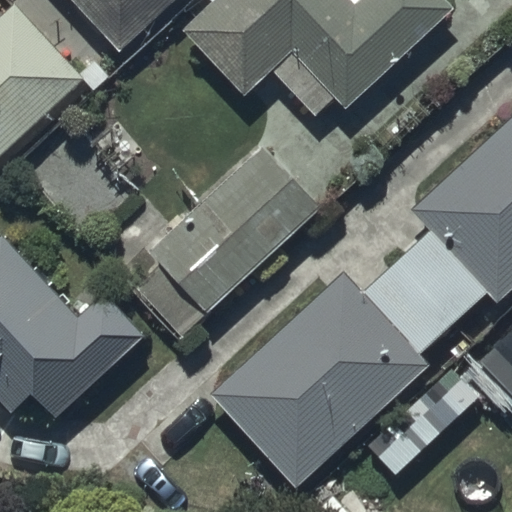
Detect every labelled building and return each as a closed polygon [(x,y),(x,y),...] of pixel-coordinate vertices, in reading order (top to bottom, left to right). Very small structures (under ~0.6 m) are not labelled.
[(0,143),(81,69),(17,0),(10,0),(0,9),(0,143)] [(81,0),(119,41),(164,0),(81,0)] [(243,85),(270,61),(313,108),(335,87),(345,99),(453,1),(451,0),(203,0),(182,19),(243,85)] [(366,285),(343,261),(212,384),(298,476),(426,357),(415,346),(484,282),(496,294),(511,278),(511,106),(413,199),(434,221),(366,285)] [(315,198),(259,140),(150,246),(206,304),(315,198)] [(0,394),(10,406),(36,384),(54,405),(145,327),(104,280),(72,308),(3,227),(0,230),(0,394)]
